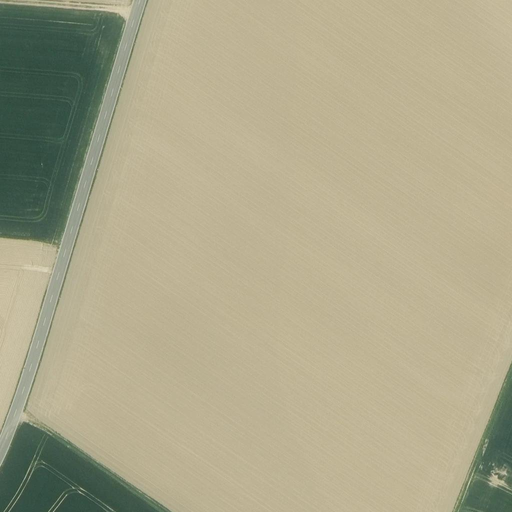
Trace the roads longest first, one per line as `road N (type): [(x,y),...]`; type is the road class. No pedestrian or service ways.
road 1 (unclassified): [(0,449),(138,0)]
road 2 (track): [(17,410),(164,511)]
road 3 (track): [(511,368),(454,511)]
road 4 (track): [(134,10),(0,0)]
